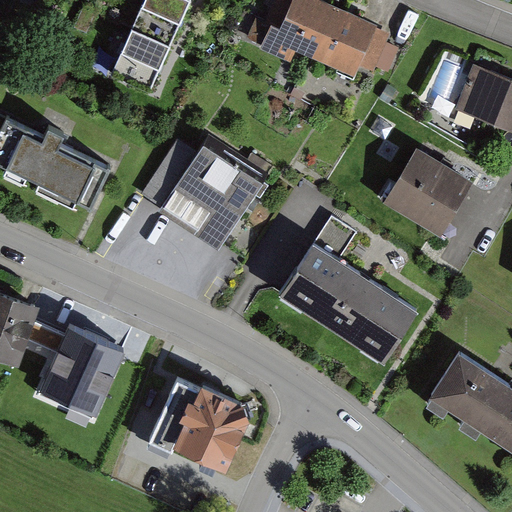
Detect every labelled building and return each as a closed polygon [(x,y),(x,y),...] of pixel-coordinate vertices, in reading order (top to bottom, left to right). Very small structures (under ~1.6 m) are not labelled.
[(94,0),(130,17),(119,39),(74,17),(62,42),(109,64),(98,88),(141,105),(186,0),(210,0),(229,7),(232,0),(94,0)] [(395,52),(280,0),(273,0),(246,62),(280,77),(286,66),(345,89),(348,81),(365,87),(369,75),(383,81),(395,52)] [(511,77),(474,64),(458,110),(511,129),(511,77)] [(0,181),(79,222),(99,180),(46,157),(51,144),(33,136),(29,144),(0,131),(0,181)] [(468,177),(414,145),(384,195),(439,227),(468,177)] [(210,264),(254,188),(195,150),(188,161),(167,150),(132,210),(210,264)] [(305,256),(330,272),(348,245),(321,228),(305,256)] [(305,256),(300,253),(264,305),(373,376),(407,323),(330,272),(305,256)] [(0,375),(6,378),(25,316),(0,306),(0,375)] [(511,404),(447,363),(417,411),(511,471),(511,404)] [(152,437),(174,447),(203,382),(181,372),(152,437)] [(243,393),(209,377),(179,440),(222,459),(248,404),(243,393)]
